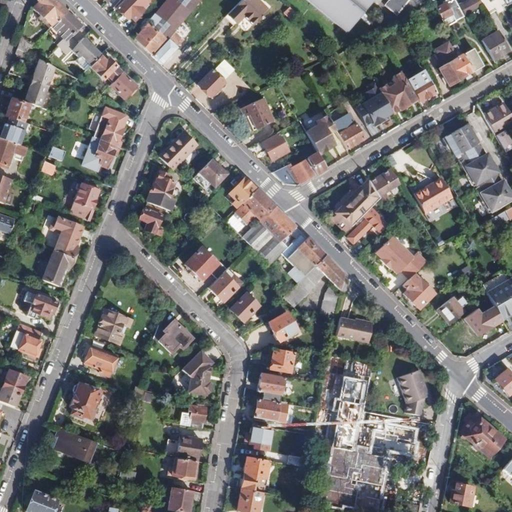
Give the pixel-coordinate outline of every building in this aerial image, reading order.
[(65,11),(65,10),(55,0),(37,0),(38,0),(32,7),(42,17),(40,20),(45,25),(40,31),(43,34),(51,25),(65,11)] [(123,0),(118,0),(113,6),(115,8),(123,0)] [(123,0),(115,8),(127,20),(143,4),(147,8),(153,0),(123,0)] [(155,31),(142,46),(152,56),(162,65),(181,47),(179,46),(186,39),(175,29),(198,0),(166,0),(147,24),(155,31)] [(258,0),(242,0),(230,13),(238,21),(245,14),(253,23),(267,9),(258,0)] [(307,0),(348,32),(374,0),(390,0),(387,5),(398,14),(409,0),(307,0)] [(455,0),(451,0),(437,9),(443,19),(447,17),(451,22),(454,19),(455,21),(464,15),(455,0)] [(479,0),(458,0),(466,14),(482,4),(479,0)] [(299,13),(292,6),(288,11),(295,17),(299,13)] [(80,25),(65,11),(51,25),(64,38),(58,43),(68,52),(71,50),(77,43),(70,35),(80,25)] [(244,32),(250,26),(244,18),(237,24),(244,32)] [(147,24),(135,38),(142,46),(155,31),(147,24)] [(493,61),(509,50),(499,31),(481,42),(493,61)] [(21,36),(17,47),(25,52),(34,43),(21,36)] [(89,43),(82,37),(77,43),(71,50),(79,58),(80,56),(90,66),(100,56),(100,55),(94,49),(89,43)] [(438,53),(445,64),(463,54),(457,43),(451,46),(449,42),(440,47),(438,53)] [(473,71),(473,72),(483,67),(473,49),(471,50),(470,48),(464,51),(465,53),(463,54),(473,71)] [(473,71),(463,54),(445,64),(439,68),(450,86),(467,76),(466,75),(473,71)] [(106,62),(100,56),(90,66),(89,67),(102,80),(106,76),(112,82),(121,73),(122,72),(109,59),(106,62)] [(54,68),(39,59),(32,75),(31,79),(47,85),(54,68)] [(198,85),(210,97),(225,82),(224,81),(236,69),(226,60),(214,72),(213,70),(198,85)] [(418,101),(419,103),(434,94),(420,71),(406,80),(417,99),(418,101)] [(112,82),(108,86),(122,99),(135,87),(121,73),(112,82)] [(406,80),(402,73),(394,78),(393,82),(396,85),(389,90),(386,86),(380,90),(386,102),(391,109),(394,115),(401,111),(410,106),(409,104),(417,99),(406,80)] [(39,106),(47,85),(31,79),(29,84),(23,100),(39,106)] [(380,90),(378,87),(367,94),(370,99),(372,98),(378,107),(365,115),(371,124),(385,116),(384,113),(391,109),(386,102),(380,90)] [(10,98),(4,116),(8,117),(22,122),(28,104),(10,98)] [(511,115),(505,102),(484,114),(511,161),(511,152),(511,150),(511,148),(511,141),(505,130),(510,127),(508,123),(511,120),(511,115)] [(247,110),(250,120),(254,118),(259,133),(275,126),(266,103),(247,110)] [(115,147),(119,148),(122,140),(119,139),(125,126),(122,125),(125,117),(104,108),(93,138),(100,140),(115,147)] [(342,114),(331,121),(335,129),(347,122),(342,114)] [(317,126),(306,133),(312,144),(317,152),(319,155),(336,145),(329,133),(336,130),(335,129),(331,121),(328,116),(318,121),(317,126)] [(22,122),(8,117),(6,124),(4,123),(3,126),(1,130),(0,133),(0,138),(17,144),(19,145),(24,130),(29,132),(31,125),(22,122)] [(254,118),(250,120),(255,134),(259,133),(254,118)] [(470,133),(473,132),(468,124),(443,139),(450,150),(452,149),(474,187),(500,172),(495,164),(493,166),(490,162),(493,161),(488,153),(486,154),(475,135),(473,136),(470,133)] [(341,137),(347,148),(364,139),(361,133),(363,132),(360,126),(341,137)] [(168,155),(163,160),(173,170),(196,147),(183,134),(165,152),(168,155)] [(280,134),(263,142),(273,160),(289,151),(280,134)] [(0,138),(0,166),(8,169),(17,144),(0,138)] [(115,147),(100,140),(93,157),(101,159),(99,164),(107,168),(112,155),(115,147)] [(312,144),(302,149),(304,154),(306,158),(317,152),(312,144)] [(51,148),(47,157),(59,162),(63,152),(51,148)] [(165,152),(160,157),(163,160),(168,155),(165,152)] [(306,158),(315,174),(326,168),(319,155),(317,152),(306,158)] [(289,162),(273,172),(284,184),(297,185),(315,174),(306,158),(291,167),(289,162)] [(226,174),(211,160),(193,178),(208,193),(226,174)] [(54,166),(43,162),(39,170),(50,175),(54,166)] [(391,168),(369,181),(372,187),(379,199),(382,204),(389,200),(384,191),(400,182),(391,168)] [(159,169),(146,202),(163,208),(166,209),(170,211),(174,200),(169,198),(175,182),(167,179),(168,175),(164,173),(165,171),(159,169)] [(11,180),(0,175),(0,202),(3,204),(11,180)] [(476,189),(479,195),(482,194),(485,201),(483,202),(490,213),(511,200),(511,193),(510,191),(509,192),(506,188),(508,187),(504,180),(502,180),(499,175),(476,189)] [(241,204),(256,189),(244,178),(229,194),(236,201),(232,206),(236,209),(241,204)] [(441,180),(415,195),(426,215),(453,199),(441,180)] [(73,181),(61,211),(65,213),(87,221),(96,199),(88,196),(90,188),(73,181)] [(372,187),(369,181),(362,186),(364,189),(366,191),(372,187)] [(364,213),(371,206),(379,199),(372,187),(366,191),(364,189),(360,192),(358,190),(352,197),(353,199),(350,202),(348,200),(347,200),(337,210),(352,225),(364,213)] [(258,220),(273,206),(256,189),(241,204),(244,206),(242,208),(241,207),(235,214),(245,223),(251,217),(250,216),(252,214),(258,220)] [(163,208),(146,202),(143,208),(142,207),(138,218),(147,222),(144,230),(153,233),(155,232),(160,234),(162,228),(156,226),(163,208)] [(281,253),(301,233),(273,206),(258,220),(248,230),(242,237),(250,245),(270,264),(281,253)] [(368,229),(375,237),(389,224),(371,206),(364,213),(352,225),(349,228),(344,233),(347,236),(346,237),(353,243),(368,229)] [(348,227),(349,228),(352,225),(337,210),(332,214),(346,229),(348,227)] [(506,212),(497,216),(501,223),(509,218),(506,212)] [(0,226),(10,231),(14,218),(0,213),(0,226)] [(229,216),(225,220),(238,233),(242,229),(229,216)] [(60,232),(53,251),(55,252),(73,259),(77,247),(74,246),(81,228),(55,218),(51,228),(60,232)] [(246,228),(240,235),(242,237),(248,230),(246,228)] [(342,272),(301,233),(281,253),(293,266),(287,272),(297,281),(282,296),(294,308),(317,287),(315,285),(325,276),(338,288),(331,287),(323,292),(322,298),(321,298),(318,313),(334,315),(338,293),(342,272)] [(410,279),(415,273),(427,261),(417,252),(413,256),(393,236),(377,252),(383,258),(382,259),(391,268),(392,267),(398,273),(401,270),(410,279)] [(216,280),(228,268),(220,260),(217,262),(202,246),(185,263),(201,279),(209,272),(216,280)] [(55,252),(53,251),(42,282),(58,288),(65,270),(68,271),(73,259),(55,252)] [(469,265),(461,270),(467,280),(475,275),(469,265)] [(216,280),(208,288),(222,302),(243,281),(229,267),(228,268),(216,280)] [(349,280),(342,272),(338,293),(347,294),(349,280)] [(410,279),(399,289),(419,309),(435,294),(415,273),(410,279)] [(511,283),(489,297),(491,299),(503,321),(511,315),(511,283)] [(55,304),(26,293),(20,309),(27,311),(34,315),(49,320),(55,304)] [(259,305),(246,293),(230,309),(243,322),(259,305)] [(453,297),(438,310),(450,325),(466,312),(462,307),(467,303),(463,297),(457,301),(453,297)] [(286,310),(282,303),(269,311),(272,318),(286,310)] [(127,326),(130,327),(133,320),(109,310),(106,316),(102,315),(94,335),(119,344),(127,326)] [(491,311),(474,321),(484,337),(500,327),(491,311)] [(388,320),(381,312),(377,333),(386,334),(388,320)] [(295,331),(285,314),(267,323),(278,341),(295,331)] [(371,323),(353,319),(340,317),(336,335),(368,341),(371,323)] [(159,321),(152,339),(157,341),(170,353),(177,345),(180,348),(191,338),(173,320),(165,328),(159,321)] [(40,341),(43,333),(25,326),(20,324),(17,332),(16,331),(10,347),(38,358),(41,350),(38,348),(41,341),(40,341)] [(118,358),(89,346),(83,363),(100,369),(99,373),(110,377),(118,358)] [(293,352),(273,349),(270,370),(290,373),(293,352)] [(201,350),(183,370),(191,377),(188,391),(206,394),(206,392),(207,392),(210,391),(211,383),(209,381),(208,381),(209,379),(206,378),(207,372),(210,373),(211,366),(209,366),(209,365),(213,361),(201,350)] [(511,373),(508,369),(496,380),(510,395),(511,393),(511,373)] [(0,390),(0,400),(15,407),(26,378),(8,371),(0,390)] [(421,386),(424,385),(418,371),(396,379),(406,405),(404,413),(420,416),(424,398),(425,397),(421,386)] [(283,377),(261,373),(258,392),(264,393),(263,400),(279,403),(283,377)] [(93,407),(99,392),(78,383),(68,407),(83,412),(80,417),(81,418),(82,416),(87,418),(91,417),(94,408),(93,407)] [(263,400),(256,399),(252,418),(275,422),(279,403),(263,400)] [(0,424),(7,427),(15,407),(0,400),(0,424)] [(182,411),(181,422),(203,426),(206,406),(190,403),(189,412),(182,411)] [(68,407),(67,412),(80,417),(83,412),(68,407)] [(504,439),(474,414),(473,415),(471,413),(464,420),(467,423),(463,427),(461,433),(489,457),(504,439)] [(434,433),(435,425),(421,422),(420,431),(434,433)] [(270,428),(252,425),(248,444),(253,444),(252,448),(266,451),(270,428)] [(87,463),(94,443),(85,439),(58,428),(50,449),(65,454),(66,457),(73,460),(76,458),(87,463)] [(198,458),(201,437),(180,434),(179,439),(170,438),(168,453),(198,458)] [(307,467),(308,459),(289,455),(288,464),(307,467)] [(194,478),(197,460),(175,456),(173,466),(170,465),(169,473),(172,473),(172,475),(194,478)] [(268,461),(246,457),(240,489),(252,491),(253,483),(258,484),(260,478),(265,478),(268,461)] [(511,458),(503,470),(509,475),(511,474),(511,475),(511,458)] [(120,469),(119,477),(133,480),(134,472),(120,469)] [(469,505),(472,487),(456,483),(455,491),(452,491),(451,501),(469,505)] [(189,511),(193,489),(171,486),(168,508),(189,511)] [(252,491),(240,489),(236,511),(242,511),(259,511),(262,493),(252,491)] [(26,511),(52,511),(56,500),(34,492),(26,511)]
